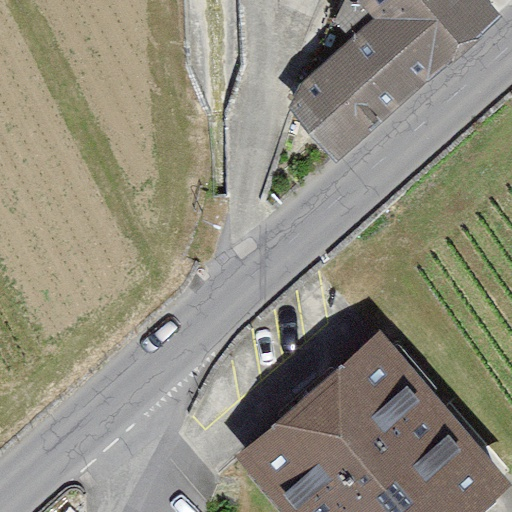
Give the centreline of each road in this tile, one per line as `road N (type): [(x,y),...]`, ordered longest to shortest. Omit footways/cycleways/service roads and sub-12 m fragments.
road 1 (tertiary): [(141,380),(511,49)]
road 2 (unknown): [(257,277),(254,0)]
road 3 (tertiary): [(0,505),(141,380)]
road 4 (residential): [(119,511),(133,482),(141,380)]
